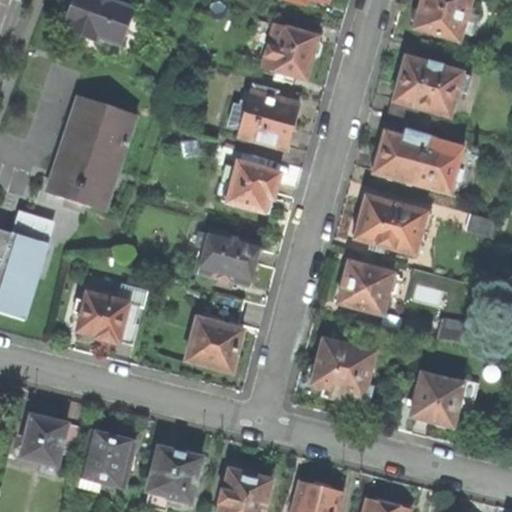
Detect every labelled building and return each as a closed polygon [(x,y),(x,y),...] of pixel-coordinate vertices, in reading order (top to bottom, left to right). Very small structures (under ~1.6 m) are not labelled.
[(120,47),(134,9),(108,0),(72,0),(69,10),(63,26),(65,27),(64,32),(81,38),(83,34),(98,39),(120,47)] [(314,8),(316,0),(305,0),(304,6),(314,8)] [(421,0),(419,7),(415,8),(412,13),(410,19),(410,24),(414,27),(413,32),(458,45),(461,34),(472,37),(478,16),(466,13),(469,0),(421,0)] [(315,42),(316,37),(265,23),(259,41),(269,44),(261,70),(273,73),(285,77),(304,82),(307,70),(310,60),(316,56),(318,50),(317,45),(315,42)] [(96,43),(98,39),(83,34),(81,38),(96,43)] [(426,66),(404,60),(399,81),(389,114),(415,122),(419,110),(449,120),(457,93),(466,95),(470,79),(440,70),(441,67),(427,63),(426,66)] [(283,83),(285,77),(273,73),(271,80),(283,83)] [(274,91),(252,85),(247,103),(240,102),(239,106),(233,105),(227,127),(239,130),(237,138),(285,151),(291,129),(297,105),(272,98),(274,91)] [(82,204),(103,211),(135,116),(80,97),(47,192),(67,198),(68,201),(80,205),(82,204)] [(462,148),(392,129),(390,137),(382,135),(377,152),(371,176),(448,197),(462,148)] [(278,175),(227,161),(221,182),(226,184),(221,201),(268,213),(272,196),(278,175)] [(387,206),(365,200),(362,214),(360,221),(354,223),(351,235),(354,237),(356,241),(373,245),(374,248),(392,252),(394,250),(413,255),(424,216),(405,210),(404,208),(389,205),(387,206)] [(15,231),(0,226),(0,310),(31,319),(53,239),(48,238),(53,219),(20,210),(15,231)] [(497,222),(470,215),(466,232),(493,238),(497,222)] [(259,244),(208,231),(198,272),(215,278),(213,285),(228,289),(230,281),(249,286),(253,269),(259,244)] [(369,270),(348,264),(342,287),(337,305),(383,317),(389,294),(393,276),(385,274),(383,271),(373,269),(369,270)] [(399,277),(393,276),(389,294),(394,295),(399,277)] [(125,286),(121,302),(85,294),(83,301),(77,300),(73,314),(80,316),(78,326),(78,331),(81,334),(92,337),(93,339),(103,342),(114,344),(116,343),(133,347),(147,292),(125,286)] [(246,301),(215,293),(208,324),(196,321),(185,363),(230,374),(235,356),(241,332),(220,327),(221,320),(239,324),(246,301)] [(470,327),(444,319),(438,338),(466,345),(470,327)] [(361,407),(374,354),(322,341),(318,355),(315,365),(312,365),(305,367),(303,375),(307,382),(310,383),(309,387),(322,389),(320,397),(361,407)] [(431,423),(451,429),(457,407),(471,410),(476,384),(463,381),(462,384),(421,374),(410,418),(431,423)] [(72,456),(78,430),(53,424),(30,418),(20,460),(56,469),(60,453),(72,456)] [(120,490),(128,456),(132,454),(134,447),(129,440),(122,439),(119,440),(106,437),(91,433),(80,480),(100,485),(120,490)] [(189,506),(200,460),(178,455),(157,449),(147,494),(167,500),(189,506)] [(262,511),(270,483),(250,478),(247,471),(241,470),(234,468),(227,472),(222,491),(220,492),(216,506),(219,507),(217,511),(262,511)] [(97,494),(100,485),(80,480),(78,489),(97,494)] [(338,511),(342,495),(318,489),(298,484),(291,511),(338,511)] [(154,511),(164,511),(167,500),(147,494),(143,508),(154,511)] [(408,511),(405,506),(400,506),(397,508),(384,505),(368,501),(364,511),(408,511)]
